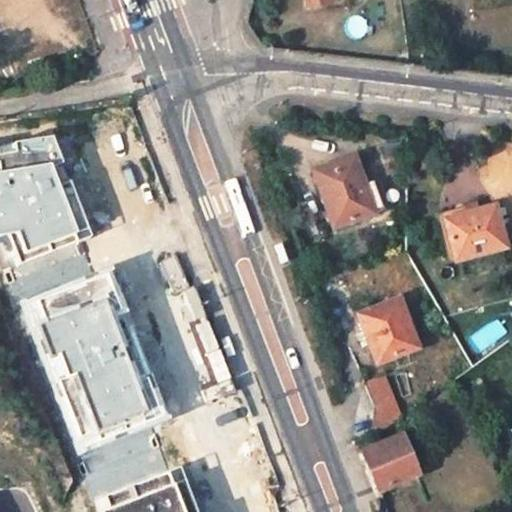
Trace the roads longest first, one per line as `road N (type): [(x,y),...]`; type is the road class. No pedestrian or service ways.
road 1 (primary): [(340,511),(172,71)]
road 2 (unclassified): [(511,98),(219,63)]
road 3 (residential): [(0,106),(172,71)]
